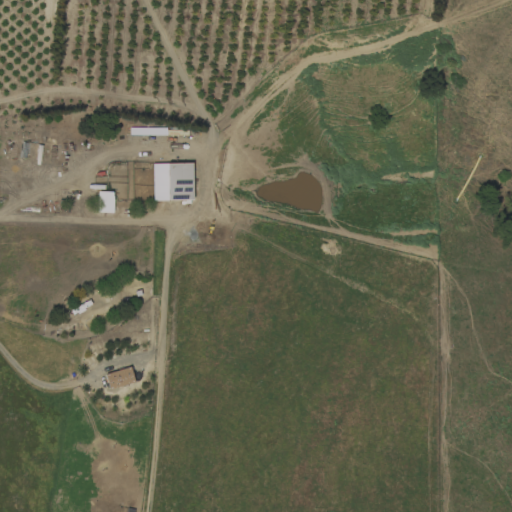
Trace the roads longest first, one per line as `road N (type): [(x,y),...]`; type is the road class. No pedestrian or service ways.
road 1 (residential): [(496,0),(288,72),(224,131),(183,212),(153,221),(0,219)]
road 2 (track): [(164,218),(170,256),(150,511)]
